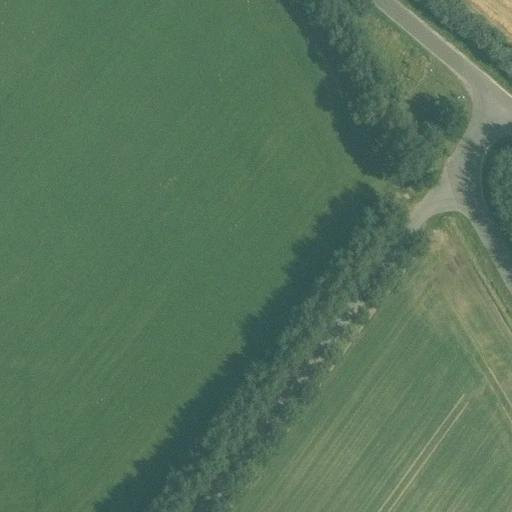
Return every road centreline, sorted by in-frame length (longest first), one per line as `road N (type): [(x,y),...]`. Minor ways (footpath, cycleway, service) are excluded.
road 1 (unclassified): [(511,285),(472,217),(466,186),(476,130),(498,101)]
road 2 (unclassified): [(378,0),(498,101)]
